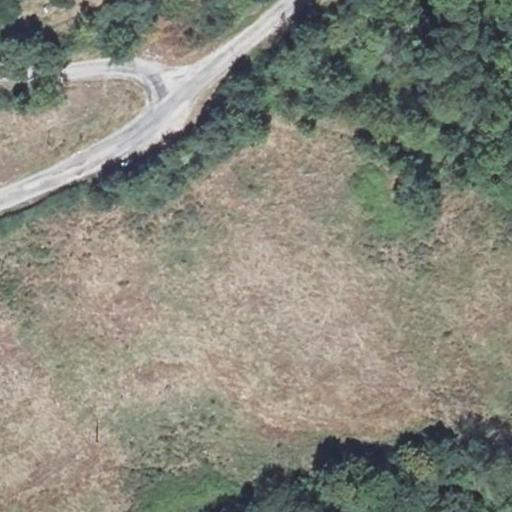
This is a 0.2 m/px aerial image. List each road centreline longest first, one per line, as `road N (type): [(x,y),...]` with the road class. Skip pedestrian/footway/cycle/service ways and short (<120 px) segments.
road 1 (residential): [(0,207),(164,129),(192,104)]
road 2 (unclassified): [(0,80),(192,104)]
road 3 (residential): [(192,104),(311,0)]
